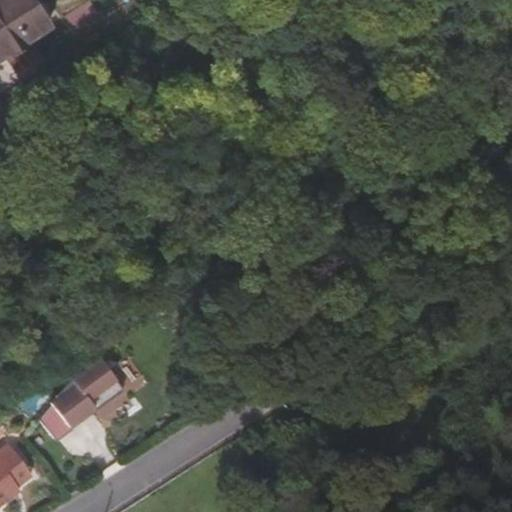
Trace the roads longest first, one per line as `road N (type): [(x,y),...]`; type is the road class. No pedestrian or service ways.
road 1 (residential): [(88,511),(310,371)]
road 2 (track): [(310,371),(511,239)]
